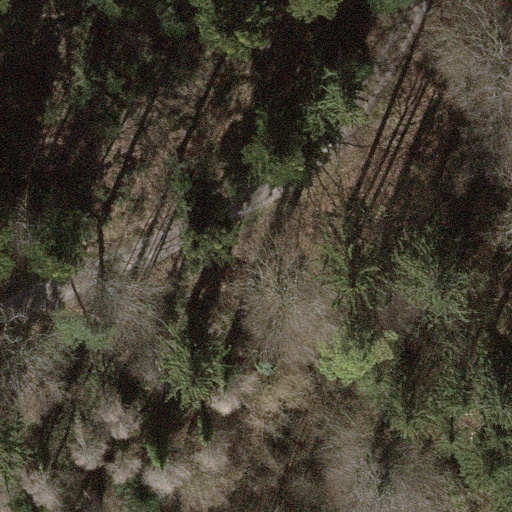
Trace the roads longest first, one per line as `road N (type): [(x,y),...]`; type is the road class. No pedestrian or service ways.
road 1 (track): [(511,99),(226,225)]
road 2 (track): [(417,0),(364,117),(226,225)]
road 3 (track): [(226,225),(0,317)]
